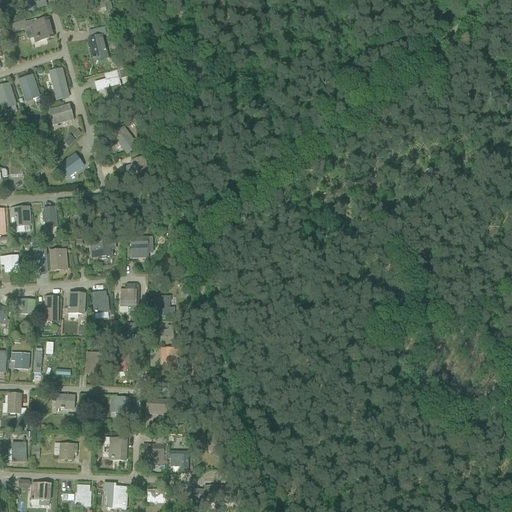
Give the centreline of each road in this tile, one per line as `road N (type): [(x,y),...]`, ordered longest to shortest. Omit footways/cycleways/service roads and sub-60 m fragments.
road 1 (track): [(112,0),(261,511)]
road 2 (track): [(494,0),(183,253)]
road 3 (track): [(420,57),(444,90),(511,408)]
road 4 (residential): [(0,292),(140,279),(137,393)]
road 5 (residential): [(0,201),(104,191),(65,54)]
road 6 (residential): [(137,393),(0,387)]
road 7 (residential): [(133,479),(0,474)]
